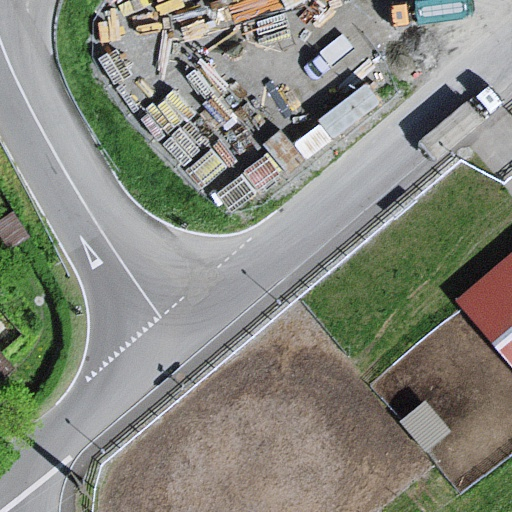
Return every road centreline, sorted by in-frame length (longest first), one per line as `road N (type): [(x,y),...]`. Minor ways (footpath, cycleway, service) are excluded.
road 1 (residential): [(177,336),(511,55)]
road 2 (unclassified): [(177,336),(102,233),(35,118),(0,28)]
road 3 (unclassified): [(0,482),(177,336)]
